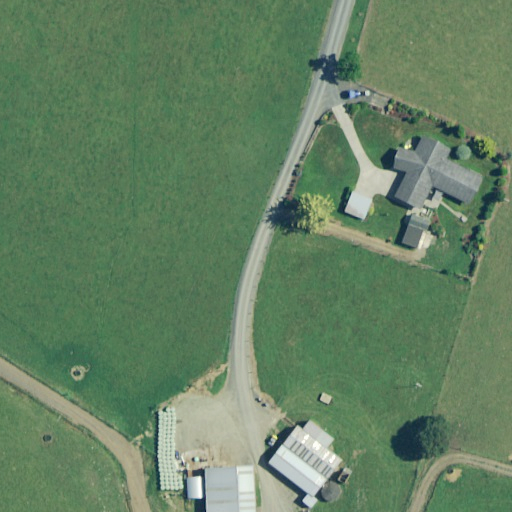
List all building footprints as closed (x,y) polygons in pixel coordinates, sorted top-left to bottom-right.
[(447,147),(425,137),(416,155),(403,148),(394,167),(408,174),(397,198),(422,210),(433,187),(471,205),(484,179),(441,159),(447,147)] [(374,200),(355,193),(347,213),(366,221),(374,200)] [(432,221),(415,214),(410,225),(427,232),(432,221)] [(314,499),(343,461),(328,450),(335,440),(311,422),(304,431),(299,427),(270,464),(302,489),(296,496),(313,509),(318,502),(314,499)] [(208,511),(257,511),(255,467),(207,469),(208,478),(187,479),(188,495),(207,494),(208,511)] [(324,487),(323,489),(323,491),(323,493),(323,494),(323,496),(324,498),(325,499),(327,501),(328,502),(330,502),(332,503),(333,503),(335,503),(337,502),(339,501),(340,500),(341,499),(342,497),(343,496),(344,494),(344,492),(343,490),(343,488),(342,487),(341,485),(340,484),(338,483),(336,482),(335,482),(333,482),(331,482),(329,483),(328,483),(326,484),(325,486),(324,487)]
